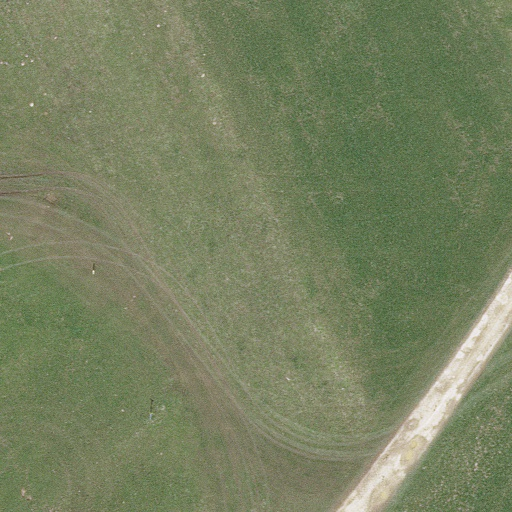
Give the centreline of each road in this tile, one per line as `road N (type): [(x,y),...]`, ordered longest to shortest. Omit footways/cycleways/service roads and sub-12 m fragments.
road 1 (track): [(0,185),(93,212),(316,511)]
road 2 (track): [(511,280),(351,511)]
